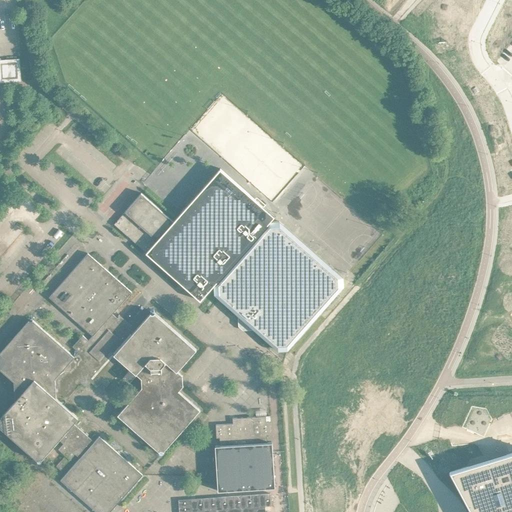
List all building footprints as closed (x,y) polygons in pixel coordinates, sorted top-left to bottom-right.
[(13,68),(14,81),(21,80),(20,68),(13,68)] [(214,288),(222,295),(219,293),(219,284),(223,280),(227,279),(227,275),(262,234),(267,234),(266,230),(270,225),(280,225),(275,220),(271,221),(271,220),(275,216),(220,168),(174,221),(157,240),(157,239),(146,252),(200,300),(214,285),(214,288)] [(125,211),(114,223),(146,252),(157,239),(157,240),(174,221),(141,192),(125,211)] [(253,323),(276,343),(278,345),(287,344),(291,340),(290,336),(295,335),(331,294),(331,291),(334,290),(339,286),(338,277),(331,270),(331,271),(286,231),(287,231),(280,225),(270,225),(266,230),(267,234),(262,234),(227,275),(227,279),(223,280),(219,284),(219,293),(222,295),(244,315),(241,318),(244,320),(243,322),(246,325),(247,323),(251,326),(253,323)] [(215,445),(218,490),(275,487),(272,442),(267,442),(267,434),(270,434),(269,421),(266,421),(266,415),(232,417),(233,423),(216,424),(216,437),(220,437),(220,445),(215,445)] [(467,466),(450,471),(469,506),(472,511),(511,511),(511,451),(507,453),(467,466)] [(271,493),(179,498),(179,511),(265,511),(265,505),(271,505),(271,493)]
